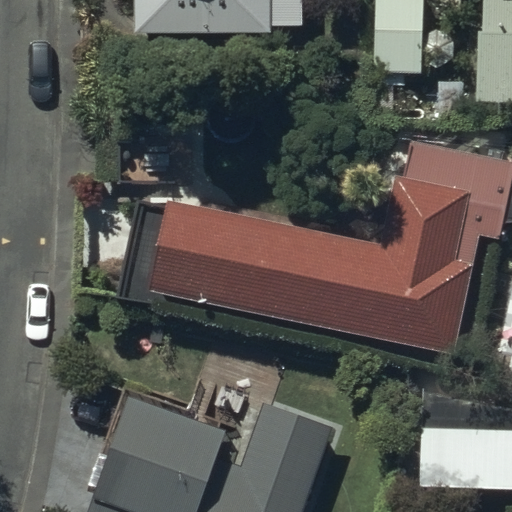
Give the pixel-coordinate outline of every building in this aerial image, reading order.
[(135,0),(136,38),(270,37),(270,29),(305,29),(304,0),(135,0)] [(375,0),(373,74),(421,76),(423,0),(375,0)] [(511,37),(479,37),(477,106),(511,107),(511,37)] [(511,164),(412,146),(407,179),(396,178),(382,244),(166,203),(165,209),(135,203),(117,300),(148,305),(150,295),(453,358),(479,235),(502,240),(505,224),(511,224),(511,164)] [(511,411),(419,391),(417,491),(511,492),(511,411)] [(225,436),(130,401),(91,511),(304,511),(335,433),(265,407),(241,471),(215,462),(225,436)]
